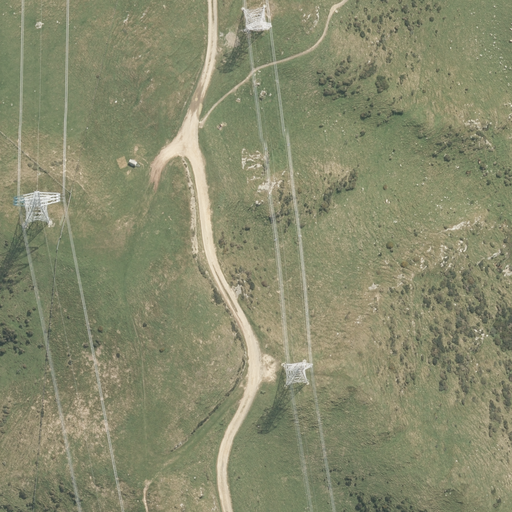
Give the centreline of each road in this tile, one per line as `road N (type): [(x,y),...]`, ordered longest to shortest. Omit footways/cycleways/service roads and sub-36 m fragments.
road 1 (track): [(252,343),(206,226),(195,160),(199,0)]
road 2 (track): [(228,511),(223,477),(248,395),(252,343)]
road 3 (track): [(96,230),(140,213),(164,157),(192,136)]
